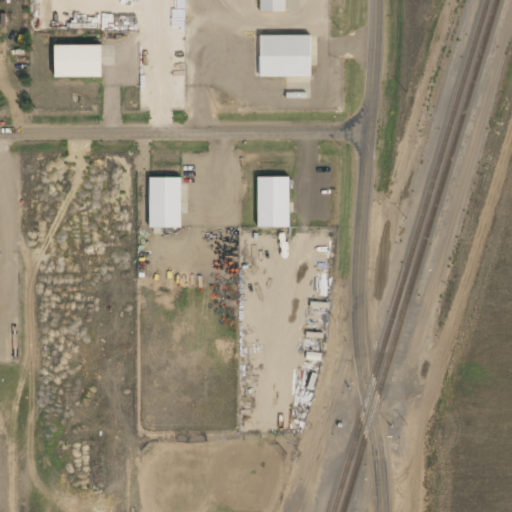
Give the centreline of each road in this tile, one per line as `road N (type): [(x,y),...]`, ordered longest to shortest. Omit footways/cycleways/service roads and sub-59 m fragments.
road 1 (residential): [(381,511),(358,314),(378,0)]
road 2 (residential): [(0,132),(369,131)]
